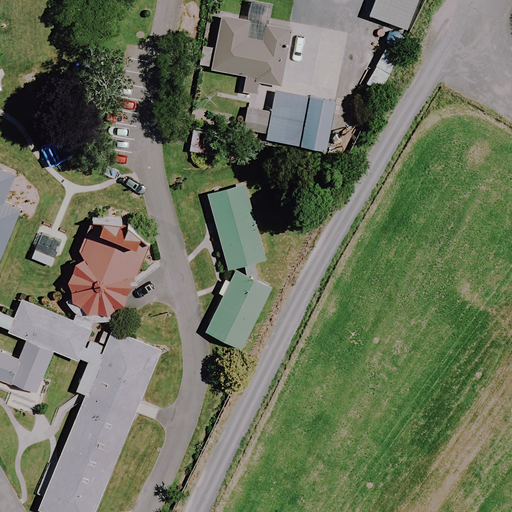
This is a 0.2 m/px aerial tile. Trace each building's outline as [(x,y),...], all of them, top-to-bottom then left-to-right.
[(419,0),(378,0),(372,16),(407,31),(419,0)] [(289,27),(218,14),(207,71),(278,85),(289,27)] [(393,52),(395,52),(397,52),(399,51),(401,50),(403,49),(404,47),(405,45),(406,44),(406,42),(406,40),(406,37),(405,36),(404,34),(403,32),(402,31),(400,30),(398,29),(396,28),(394,28),(392,29),(390,29),(388,30),(387,32),(385,33),(384,35),(383,37),(383,39),(383,41),(383,43),(384,45),(385,47),(386,48),(388,50),(389,51),(391,51),(393,52)] [(312,96),(272,89),(263,137),(322,147),(331,99),(312,96)] [(0,250),(18,207),(1,201),(12,174),(0,168),(0,250)] [(270,253),(249,178),(212,188),(233,263),(270,253)] [(247,341),(275,282),(240,265),(211,326),(242,341),(243,339),(247,341)] [(89,326),(18,297),(4,330),(21,337),(14,355),(0,348),(0,381),(33,394),(51,350),(75,360),(89,326)] [(91,511),(158,347),(108,327),(35,508),(44,511),(91,511)]
